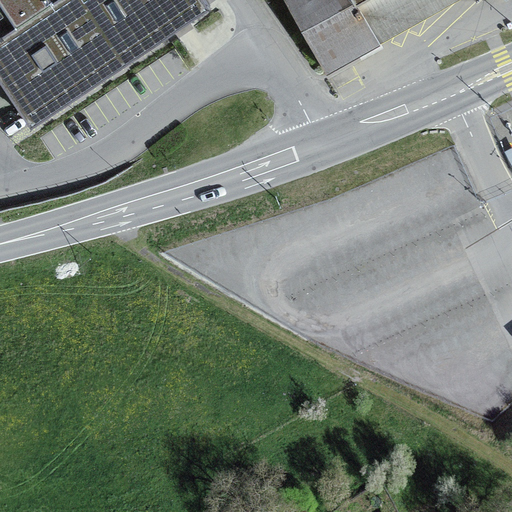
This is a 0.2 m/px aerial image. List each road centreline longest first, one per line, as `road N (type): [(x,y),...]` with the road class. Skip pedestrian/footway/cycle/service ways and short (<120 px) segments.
road 1 (primary): [(0,243),(237,174),(511,65)]
road 2 (track): [(103,215),(152,257),(511,469)]
